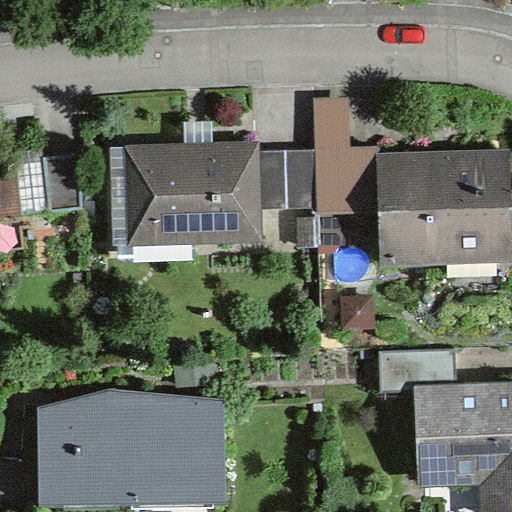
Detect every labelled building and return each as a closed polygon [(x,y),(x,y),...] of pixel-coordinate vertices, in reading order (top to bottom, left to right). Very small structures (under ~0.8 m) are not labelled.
[(315,97),(316,148),(351,148),(350,97),(315,97)] [(117,148),(119,239),(258,236),(257,212),(256,150),(256,145),(117,148)] [(381,208),(379,165),(379,147),(351,148),(316,148),(318,210),(381,208)] [(318,210),(316,148),(286,150),(288,211),(318,210)] [(288,211),(286,150),(256,150),(257,212),(288,211)] [(80,151),(45,154),(50,211),(85,207),(80,151)] [(381,208),(383,260),(511,255),(511,234),(509,152),(434,155),(435,163),(379,165),(381,208)] [(19,176),(0,177),(0,216),(23,214),(19,176)] [(380,348),(381,389),(423,388),(458,387),(456,346),(380,348)] [(511,511),(511,384),(458,387),(423,388),(427,479),(487,477),(487,511),(511,511)] [(41,406),(42,505),(227,503),(226,399),(141,400),(137,393),(115,388),(109,406),(41,406)]
